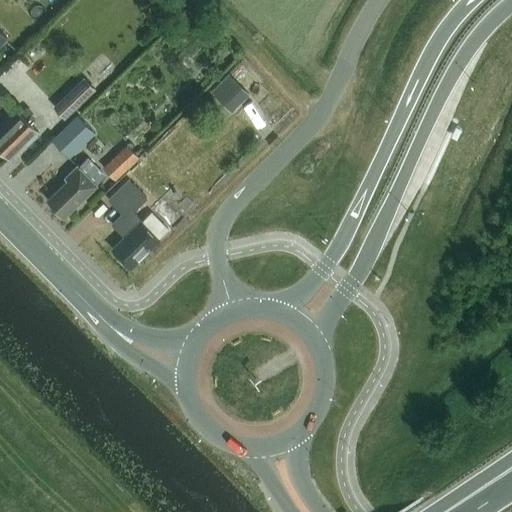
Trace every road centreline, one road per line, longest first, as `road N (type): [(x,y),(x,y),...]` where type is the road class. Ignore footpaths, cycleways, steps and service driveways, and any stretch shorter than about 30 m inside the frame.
road 1 (trunk): [(311,341),(360,271),(454,70),(511,4)]
road 2 (trunk): [(472,0),(425,62),(323,272),(281,317)]
road 3 (unclassified): [(232,316),(217,229),(316,124),(378,0)]
road 4 (primary): [(187,364),(109,329),(0,216)]
road 5 (primary): [(187,364),(187,399),(205,430),(255,450)]
